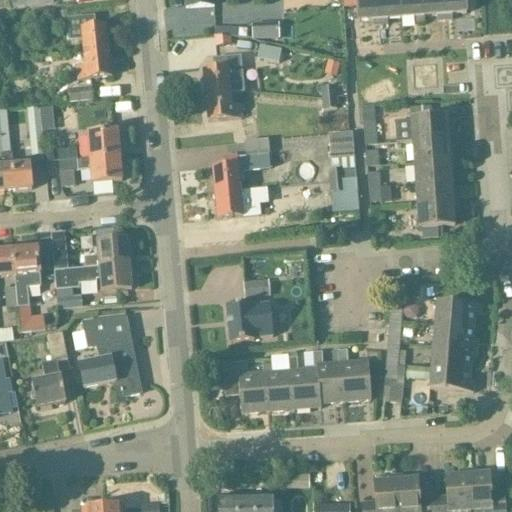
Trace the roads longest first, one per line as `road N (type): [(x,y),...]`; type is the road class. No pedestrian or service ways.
road 1 (residential): [(184,450),(476,429),(508,377),(508,338)]
road 2 (residential): [(381,331),(348,330),(348,268),(500,255)]
road 3 (residential): [(184,450),(164,206)]
road 4 (residential): [(500,255),(485,70),(511,68)]
road 5 (residential): [(164,206),(144,0)]
road 6 (residential): [(184,450),(0,472)]
road 7 (residential): [(0,225),(164,206)]
